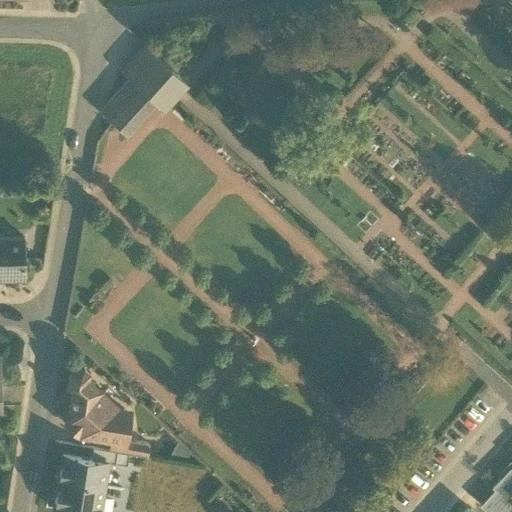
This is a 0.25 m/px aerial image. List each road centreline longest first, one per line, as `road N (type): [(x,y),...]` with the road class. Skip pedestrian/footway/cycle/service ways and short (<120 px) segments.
road 1 (residential): [(0,21),(100,20),(52,314)]
road 2 (residential): [(52,314),(22,511)]
road 3 (residential): [(427,511),(511,412)]
